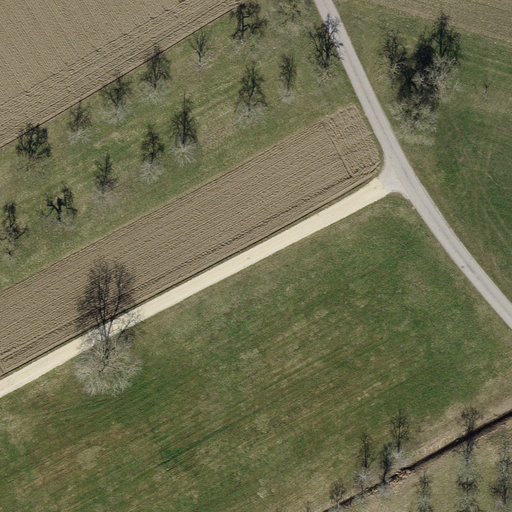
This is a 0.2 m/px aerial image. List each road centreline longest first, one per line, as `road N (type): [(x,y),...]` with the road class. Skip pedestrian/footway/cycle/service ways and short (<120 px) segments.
road 1 (track): [(0,390),(402,172)]
road 2 (unclassified): [(511,303),(402,172),(327,0)]
